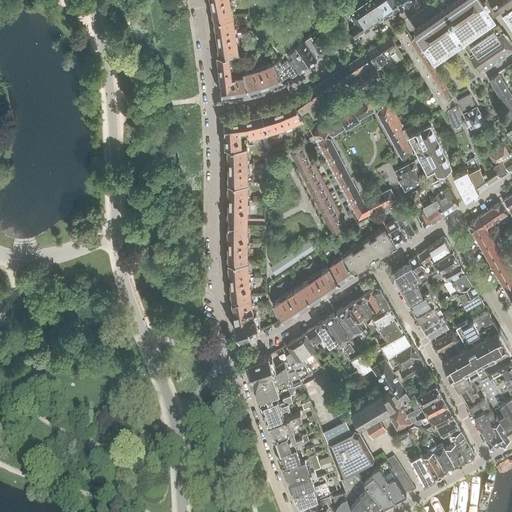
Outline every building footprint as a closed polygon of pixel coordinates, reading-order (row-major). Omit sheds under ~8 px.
[(209,0),(212,14),(213,18),(233,15),(229,0),(209,0)] [(262,0),(277,20),(266,28),(269,33),(284,21),(268,0),(262,0)] [(347,0),(345,2),(355,17),(348,22),(354,31),(399,0),(400,2),(402,0),(347,0)] [(493,14),(482,0),(454,0),(444,7),(414,27),(435,57),(462,38),(467,45),(465,46),(471,55),(470,56),(470,57),(478,70),(479,69),(479,70),(481,69),(482,71),(511,50),(511,41),(506,33),(505,33),(503,30),(498,24),(480,36),(478,34),(472,39),(468,34),(494,16),(493,14)] [(486,0),(482,0),(493,14),(499,10),(497,7),(495,9),(492,8),(486,0)] [(511,0),(504,0),(497,6),(497,7),(499,10),(511,28),(511,0)] [(288,13),(282,18),(284,21),(285,23),(292,18),(288,13)] [(235,32),(233,15),(213,18),(214,26),(216,35),(235,32)] [(395,31),(403,44),(413,37),(404,25),(395,31)] [(238,51),(238,49),(235,32),(216,35),(218,53),(228,52),(238,51)] [(311,34),(304,39),(306,42),(316,57),(327,48),(318,35),(313,38),(311,34)] [(391,35),(366,51),(377,70),(383,66),(381,64),(389,58),(392,63),(402,57),(396,45),(391,35)] [(291,39),(295,45),(307,63),(316,57),(306,42),(304,39),(299,42),(295,36),(291,39)] [(415,36),(413,37),(403,44),(444,108),(445,108),(450,105),(454,103),(452,98),(454,97),(415,36)] [(298,69),(307,63),(295,45),(291,39),(287,41),(291,47),(286,50),(286,51),(290,56),(298,69)] [(288,73),(289,75),(298,69),(290,56),(286,51),(286,50),(280,41),(276,44),(282,55),(273,61),(281,78),(288,73)] [(216,53),(216,56),(220,91),(221,92),(233,90),(231,75),(229,55),(228,52),(218,53),(216,53)] [(320,81),(321,82),(328,93),(350,78),(357,90),(377,76),(363,53),(320,81)] [(251,56),(253,62),(261,60),(260,54),(251,56)] [(235,75),(231,75),(233,90),(247,88),(264,83),(281,78),(273,61),(261,65),(243,70),(244,73),(234,74),(235,75)] [(499,97),(509,91),(498,73),(488,79),(499,97)] [(391,93),(398,89),(392,79),(385,83),(391,93)] [(318,83),(293,100),(301,114),(328,98),(318,83)] [(400,157),(412,150),(400,127),(403,126),(390,103),(392,102),(387,93),(383,86),(317,125),(313,134),(314,135),(358,219),(358,218),(358,219),(395,200),(389,187),(363,200),(331,139),(327,137),(325,138),(328,132),(329,133),(330,133),(333,135),(373,111),(374,106),(372,103),(373,102),(380,105),(381,106),(378,108),(376,113),(400,157)] [(510,114),(511,113),(511,95),(509,91),(499,97),(510,114)] [(362,96),(359,92),(344,101),(347,105),(362,96)] [(471,128),(485,120),(470,93),(456,100),(471,128)] [(303,118),(301,114),(293,100),(280,106),(268,109),(261,112),(245,117),(224,119),(223,120),(225,145),(227,145),(241,145),(240,129),(246,128),(250,135),(267,131),(275,129),(285,126),(303,118)] [(455,103),(445,108),(449,116),(444,118),(449,128),(463,121),(455,103)] [(309,127),(313,125),(307,113),(303,116),(309,127)] [(429,121),(416,128),(413,123),(402,129),(407,140),(411,137),(426,168),(434,165),(436,170),(451,163),(429,121)] [(291,129),(283,132),(284,137),(293,135),(291,129)] [(499,175),(507,169),(511,166),(511,152),(510,151),(509,152),(503,144),(488,153),(494,163),(492,164),(493,166),(499,175)] [(247,145),(241,145),(227,145),(227,164),(247,163),(247,145)] [(331,233),(346,225),(305,145),(290,153),(331,233)] [(487,182),(487,183),(499,175),(493,166),(482,174),(478,166),(474,157),(465,161),(468,165),(466,166),(477,189),(487,182)] [(412,159),(404,163),(393,169),(404,189),(423,178),(412,159)] [(227,182),(248,182),(247,163),(227,164),(227,182)] [(477,189),(466,166),(453,172),(465,197),(477,189)] [(443,212),(452,206),(457,202),(443,176),(430,183),(439,200),(437,201),(443,212)] [(247,200),(248,182),(227,182),(228,200),(247,200)] [(430,183),(418,188),(419,192),(418,193),(421,200),(425,208),(424,209),(431,220),(443,212),(437,201),(439,200),(430,183)] [(406,193),(412,205),(421,200),(418,193),(419,192),(418,188),(416,189),(416,188),(406,193)] [(511,193),(503,199),(511,216),(511,193)] [(228,218),(247,218),(247,200),(228,200),(228,218)] [(425,208),(421,200),(412,205),(423,225),(431,220),(424,209),(425,208)] [(498,202),(485,210),(492,222),(500,216),(500,218),(506,214),(498,202)] [(406,237),(414,231),(402,213),(398,216),(393,206),(389,208),(395,218),(406,237)] [(493,223),(492,222),(485,210),(469,221),(469,222),(469,225),(468,226),(468,228),(469,230),(471,230),(474,236),(486,228),(487,227),(493,223)] [(358,223),(359,226),(369,221),(367,218),(358,223)] [(396,244),(406,237),(395,218),(388,222),(385,224),(387,228),(390,234),(394,241),(396,244)] [(228,261),(248,260),(247,247),(247,224),(228,223),(228,261)] [(396,244),(394,241),(390,234),(384,226),(375,232),(342,254),(343,256),(342,256),(346,263),(347,262),(354,272),(357,269),(392,246),(396,244)] [(511,273),(486,228),(474,236),(507,293),(508,295),(509,296),(509,297),(510,299),(511,300),(511,301),(511,273)] [(345,233),(340,236),(343,242),(349,239),(345,233)] [(433,256),(434,258),(452,248),(444,235),(428,246),(433,256)] [(275,275),(317,247),(313,238),(270,267),(275,275)] [(418,254),(416,255),(422,266),(423,266),(422,265),(433,256),(428,246),(418,254)] [(459,260),(452,248),(434,258),(435,259),(433,260),(437,268),(426,275),(428,278),(459,260)] [(408,260),(410,262),(417,276),(418,277),(419,277),(418,275),(416,272),(422,269),(424,267),(423,266),(422,266),(416,255),(408,260)] [(342,256),(272,302),(283,319),(354,272),(347,262),(346,263),(342,256)] [(252,306),(248,260),(228,261),(230,284),(233,308),(252,306)] [(443,275),(447,281),(465,271),(459,260),(428,278),(428,279),(431,284),(436,281),(435,279),(443,275)] [(305,267),(308,272),(315,268),(311,262),(305,267)] [(394,275),(400,286),(414,278),(417,276),(410,262),(394,272),(394,275)] [(472,283),(465,271),(447,281),(443,283),(450,295),(457,291),(472,283)] [(417,276),(414,278),(400,286),(405,294),(418,286),(417,284),(422,280),(419,277),(418,277),(417,276)] [(284,281),(276,286),(279,290),(287,286),(284,281)] [(481,299),(477,292),(472,283),(457,291),(450,295),(449,295),(451,299),(459,295),(466,309),(481,299)] [(381,306),(383,309),(390,305),(379,286),(376,285),(371,288),(380,304),(381,306)] [(428,289),(422,292),(409,301),(415,311),(434,299),(440,296),(434,285),(428,289)] [(422,292),(418,286),(405,294),(409,301),(422,292)] [(372,309),(380,304),(371,288),(362,294),(372,309)] [(368,312),(372,309),(362,294),(354,299),(364,315),(365,314),(366,315),(369,313),(368,312)] [(415,311),(420,321),(439,309),(438,306),(444,303),(440,296),(434,299),(415,311)] [(354,299),(346,305),(356,320),(363,315),(366,320),(368,318),(366,315),(365,314),(364,315),(354,299)] [(356,320),(346,305),(335,312),(351,335),(357,330),(361,336),(365,334),(356,320)] [(395,313),(390,305),(383,309),(373,315),(376,320),(367,325),(370,329),(395,313)] [(260,329),(259,328),(254,311),(253,311),(252,307),(252,306),(233,308),(235,319),(233,319),(238,336),(260,329)] [(445,319),(439,309),(420,321),(426,331),(445,319)] [(476,327),(492,318),(487,310),(472,319),(468,320),(467,318),(455,324),(466,343),(471,340),(469,336),(478,331),(476,327)] [(334,312),(324,318),(343,348),(350,358),(358,353),(350,342),(347,344),(344,339),(350,335),(334,312)] [(381,328),(383,332),(386,330),(387,332),(401,324),(395,313),(370,329),(372,333),(381,328)] [(326,342),(327,345),(332,341),(339,351),(343,348),(324,318),(314,325),(321,335),(326,342)] [(497,326),(492,318),(476,327),(478,331),(469,336),(471,340),(497,326)] [(449,328),(445,319),(426,331),(430,339),(449,328)] [(403,328),(401,324),(387,332),(386,330),(383,332),(386,337),(403,328)] [(326,342),(321,335),(314,325),(306,331),(312,341),(314,340),(317,345),(318,345),(316,341),(319,339),(322,345),(326,342)] [(458,348),(441,357),(452,377),(475,366),(492,356),(509,347),(497,326),(471,340),(466,343),(466,344),(458,349),(458,348)] [(387,353),(398,346),(410,338),(403,328),(386,337),(381,341),(387,353)] [(452,328),(431,340),(436,348),(457,336),(455,333),(452,328)] [(312,349),(317,345),(314,340),(312,341),(306,331),(286,344),(289,350),(285,353),(288,357),(300,379),(321,366),(312,349)] [(457,336),(436,348),(441,357),(458,348),(453,340),(457,337),(457,336)] [(397,368),(400,366),(419,354),(411,340),(391,352),(393,356),(387,360),(392,368),(393,371),(397,368)] [(511,363),(511,353),(509,347),(492,356),(475,366),(480,375),(476,376),(478,381),(489,375),(501,369),(511,363)] [(358,353),(350,358),(360,374),(371,366),(361,351),(358,353)] [(274,369),(268,353),(246,361),(255,385),(274,369)] [(417,371),(426,365),(419,354),(400,366),(397,368),(393,371),(392,368),(387,360),(385,357),(371,366),(385,389),(381,391),(382,392),(388,389),(393,396),(405,389),(401,382),(405,379),(417,371)] [(286,359),(274,369),(255,385),(259,398),(276,392),(279,390),(302,381),(300,379),(288,357),(286,359)] [(503,373),(506,378),(511,374),(511,363),(501,369),(489,375),(495,385),(498,382),(495,377),(503,373)] [(480,375),(475,366),(452,377),(458,387),(472,379),(476,376),(480,375)] [(511,374),(506,378),(504,379),(498,382),(495,385),(500,393),(505,390),(502,386),(506,383),(509,389),(511,386),(511,374)] [(501,420),(508,435),(511,432),(511,413),(500,393),(495,385),(489,375),(478,381),(480,383),(479,383),(480,386),(482,388),(483,388),(497,414),(498,415),(501,420)] [(463,395),(477,388),(480,386),(479,383),(475,385),(472,379),(458,387),(463,395)] [(264,413),(268,422),(291,413),(288,400),(292,399),(290,394),(306,389),(302,382),(302,381),(279,390),(276,392),(277,394),(260,400),(265,413),(264,413)] [(412,409),(441,393),(436,383),(415,394),(417,398),(403,406),(406,413),(412,409)] [(480,386),(477,388),(463,395),(467,403),(481,395),(479,390),(482,388),(480,386)] [(382,392),(381,391),(380,389),(350,408),(359,423),(389,405),(391,407),(400,402),(401,403),(410,397),(405,389),(393,396),(388,389),(382,392)] [(500,393),(511,413),(511,400),(510,397),(505,399),(502,393),(505,391),(505,390),(500,393)] [(427,415),(447,404),(441,393),(412,409),(406,413),(411,422),(413,422),(416,420),(413,415),(423,409),(426,415),(427,415)] [(467,403),(468,404),(484,433),(494,427),(491,421),(496,418),(495,416),(498,415),(497,414),(489,418),(487,414),(493,411),(484,394),(481,395),(467,403)] [(312,405),(310,400),(301,404),(303,409),(312,405)] [(411,422),(406,413),(403,406),(401,403),(400,402),(391,407),(387,410),(392,422),(396,429),(397,428),(398,431),(411,423),(411,422)] [(430,420),(433,425),(453,414),(447,404),(427,415),(426,415),(416,420),(413,422),(419,426),(430,420)] [(268,422),(268,423),(272,436),(299,426),(297,419),(302,417),(299,410),(292,414),(291,413),(268,422)] [(459,425),(453,414),(433,425),(426,429),(430,431),(436,428),(439,432),(440,435),(443,434),(459,425)] [(491,421),(494,427),(500,439),(508,435),(501,420),(498,415),(495,416),(496,418),(491,421)] [(386,431),(379,417),(365,425),(372,439),(386,431)] [(327,443),(340,477),(355,469),(366,463),(375,458),(359,431),(354,429),(353,430),(347,419),(323,432),(328,443),(327,443)] [(455,440),(454,440),(457,444),(467,438),(460,426),(449,433),(451,436),(453,435),(455,440)] [(484,433),(491,444),(500,439),(494,427),(484,433)] [(422,428),(422,429),(444,470),(454,464),(445,445),(443,442),(442,442),(441,441),(436,444),(431,436),(431,437),(429,435),(430,432),(422,428)] [(297,429),(275,437),(274,440),(273,440),(275,444),(278,445),(280,450),(301,443),(309,440),(307,433),(301,435),(299,435),(297,429)] [(410,456),(423,481),(434,475),(423,454),(421,451),(410,432),(408,429),(398,434),(398,436),(409,457),(410,456)] [(428,451),(423,454),(434,475),(444,470),(422,429),(420,430),(423,436),(421,437),(423,441),(427,448),(428,451)] [(467,438),(457,444),(460,451),(471,445),(467,438)] [(454,440),(445,445),(454,464),(465,458),(460,451),(457,444),(454,440)] [(281,460),(283,463),(315,451),(313,445),(306,448),(306,450),(303,451),(301,443),(280,450),(278,451),(281,460)] [(471,445),(460,451),(465,458),(472,454),(473,454),(474,451),(471,445)] [(318,459),(315,451),(283,463),(283,464),(282,464),(286,473),(288,477),(314,468),(331,462),(328,456),(318,459)] [(396,459),(394,454),(384,460),(388,464),(396,459)] [(399,463),(396,459),(388,464),(391,469),(399,463)] [(388,464),(384,460),(378,464),(370,468),(395,496),(399,494),(406,491),(406,490),(407,490),(403,486),(400,481),(397,477),(394,473),(391,469),(388,464)] [(367,484),(383,504),(394,497),(395,496),(370,468),(370,469),(366,463),(355,469),(367,484)] [(402,468),(399,463),(391,469),(394,473),(402,468)] [(314,468),(288,477),(287,477),(291,486),(293,490),(293,491),(325,478),(326,478),(335,474),(334,469),(317,475),(314,468)] [(405,472),(402,468),(394,473),(397,477),(405,472)] [(349,506),(358,511),(375,511),(383,504),(367,484),(355,469),(340,477),(345,489),(350,504),(349,506)] [(408,477),(405,472),(397,477),(400,481),(408,477)] [(400,481),(403,486),(411,481),(408,477),(400,481)] [(325,478),(293,491),(296,499),(298,503),(317,497),(317,496),(330,492),(325,478)] [(411,481),(403,486),(407,490),(414,486),(411,481)] [(335,511),(358,511),(349,506),(350,504),(345,489),(329,495),(331,503),(329,507),(331,509),(332,510),(335,511)] [(315,501),(315,500),(299,506),(301,510),(300,510),(300,511),(325,511),(329,507),(331,503),(329,495),(315,501)]
